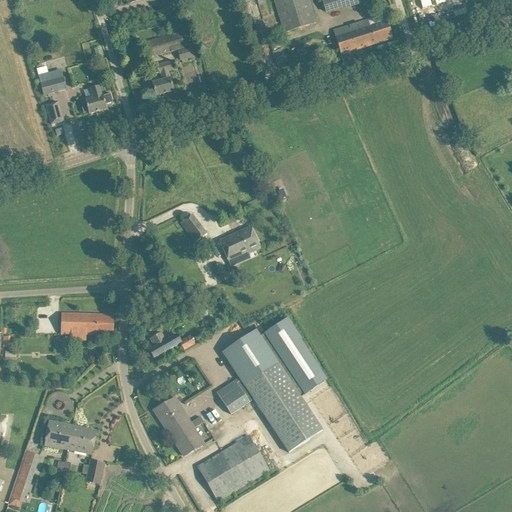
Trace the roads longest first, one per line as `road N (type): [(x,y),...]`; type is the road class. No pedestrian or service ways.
road 1 (tertiary): [(413,55),(128,144)]
road 2 (unclassified): [(184,511),(132,414),(122,363),(124,287)]
road 3 (unknown): [(128,144),(101,0)]
road 4 (unclassified): [(124,287),(128,144)]
road 5 (tertiary): [(0,185),(128,144)]
road 6 (unclassified): [(0,295),(124,287)]
